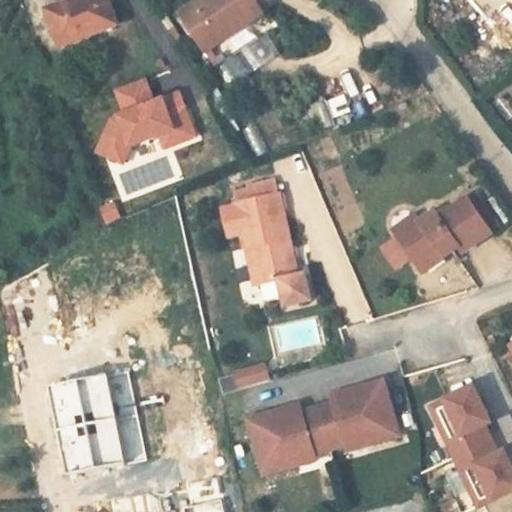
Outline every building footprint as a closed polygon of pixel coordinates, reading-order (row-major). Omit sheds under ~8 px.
[(87,0),(40,17),(52,52),(109,31),(97,0),(87,0)] [(273,24),(264,8),(259,11),(251,0),(193,0),(177,11),(211,65),(273,24)] [(274,49),(245,56),(247,67),(277,60),(274,49)] [(328,93),(337,116),(352,110),(343,87),(328,93)] [(319,127),(332,123),(325,101),(312,105),(319,127)] [(294,139),(315,129),(307,113),(287,123),(294,139)] [(257,139),(278,136),(276,124),(255,127),(257,139)] [(330,135),(303,147),(312,167),(339,154),(330,135)] [(107,167),(121,198),(138,189),(124,160),(107,167)] [(228,221),(240,220),(237,245),(239,253),(251,277),(274,276),(275,299),(298,299),(298,272),(287,272),(286,232),(275,232),(276,198),(241,198),(240,187),(228,187),(228,221)] [(138,189),(121,198),(127,212),(145,204),(138,189)] [(474,190),(465,196),(488,229),(496,222),(474,190)] [(488,229),(465,196),(464,194),(434,214),(431,210),(417,219),(411,212),(390,227),(419,269),(455,245),(460,251),(489,230),(488,229)] [(15,305),(0,313),(0,317),(5,327),(22,318),(15,305)] [(121,366),(105,369),(123,459),(140,456),(121,366)] [(240,374),(245,389),(263,382),(258,367),(240,374)] [(123,459),(105,369),(44,381),(64,472),(123,459)] [(228,378),(234,392),(245,389),(240,374),(228,378)] [(241,424),(259,477),(290,467),(289,461),(307,455),(305,449),(338,439),(340,445),(358,439),(360,445),(392,434),(375,381),(324,397),(327,404),(294,415),(292,408),(241,424)] [(305,449),(307,455),(340,445),(338,439),(305,449)]
